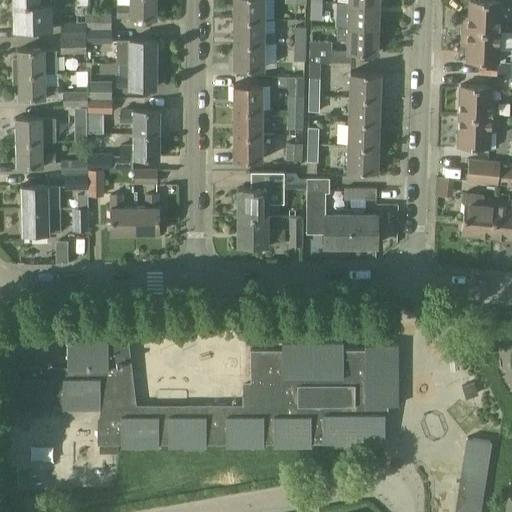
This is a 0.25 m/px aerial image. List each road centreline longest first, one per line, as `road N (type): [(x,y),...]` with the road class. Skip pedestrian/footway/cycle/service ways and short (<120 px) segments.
road 1 (residential): [(412,278),(424,0)]
road 2 (residential): [(191,275),(194,0)]
road 3 (residential): [(412,278),(191,275)]
road 4 (residential): [(405,511),(398,488),(382,481),(210,511)]
road 5 (residential): [(191,275),(0,280)]
